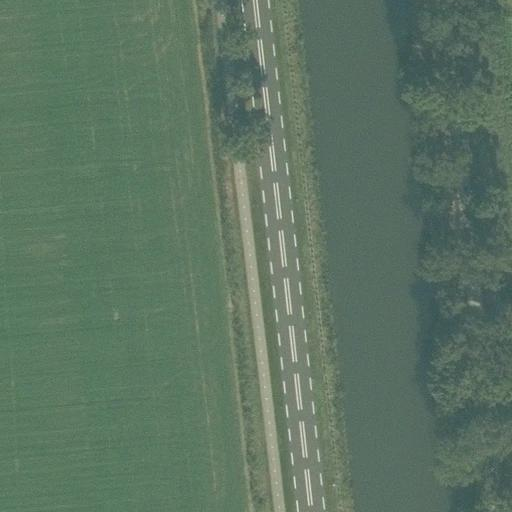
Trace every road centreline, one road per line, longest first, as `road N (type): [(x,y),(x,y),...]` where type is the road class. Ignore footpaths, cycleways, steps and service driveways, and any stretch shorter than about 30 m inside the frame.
road 1 (primary): [(310,511),(253,0)]
road 2 (track): [(497,511),(443,0)]
